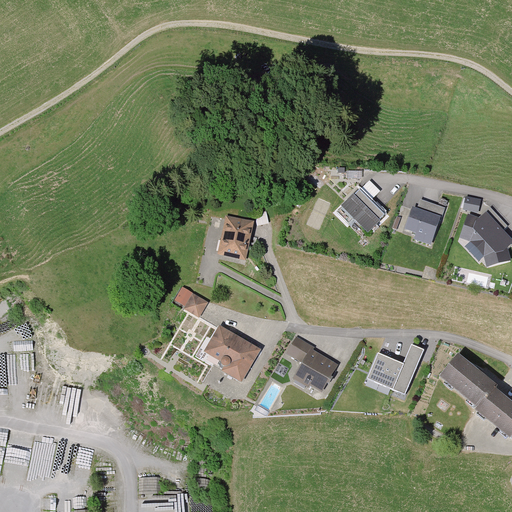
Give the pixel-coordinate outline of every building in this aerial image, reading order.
[(377,193),(365,182),(354,193),(353,191),(334,209),(361,236),(381,217),(367,203),(377,193)] [(429,247),(441,209),(417,202),(414,211),(408,209),(401,231),(413,235),(411,241),(429,247)] [(479,245),(480,247),(484,268),(507,263),(504,249),(509,244),(481,214),(476,219),(463,216),(457,240),(479,245)] [(241,262),(248,223),(219,217),(212,256),(241,262)] [(179,308),(186,295),(176,290),(170,303),(179,308)] [(180,310),(195,318),(203,303),(188,295),(180,310)] [(198,353),(214,363),(214,366),(216,369),(219,370),(217,373),(236,384),(255,351),(214,327),(198,353)] [(311,348),(294,338),(284,355),(299,363),(290,379),(318,395),(335,365),(309,350),(311,348)] [(402,365),(379,355),(369,378),(392,388),(402,365)] [(504,442),(511,432),(511,410),(488,390),(490,387),(452,356),(433,379),(471,410),(468,413),(504,442)]
